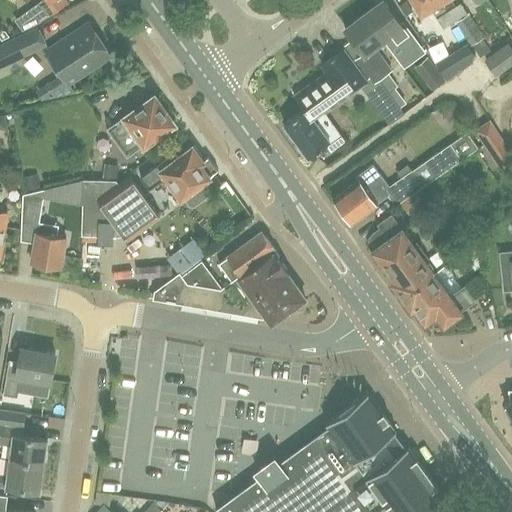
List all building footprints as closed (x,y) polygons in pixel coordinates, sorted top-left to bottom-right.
[(41,0),(27,11),(37,24),(50,15),(68,3),(65,0),(41,0)] [(363,15),(382,40),(391,33),(404,49),(414,42),(401,25),(402,25),(383,0),(363,15)] [(443,29),(455,22),(441,0),(411,0),(421,16),(431,10),(436,18),(443,29)] [(455,5),(451,0),(441,0),(455,22),(456,22),(471,46),(484,38),(469,13),(468,14),(461,3),(455,5)] [(374,46),(382,40),(363,15),(345,29),(363,54),(355,60),(373,83),(391,69),(374,46)] [(68,83),(111,57),(90,23),(47,50),(68,83)] [(38,25),(0,43),(0,68),(48,45),(38,25)] [(467,43),(436,63),(447,80),(471,63),(474,54),(467,43)] [(497,74),(511,63),(511,49),(508,44),(486,60),(497,74)] [(284,123),(293,135),(296,139),(308,157),(326,144),(339,134),(323,112),(324,111),(366,80),(353,62),(344,50),(344,51),(323,65),(329,75),(306,91),(305,89),(295,96),(304,109),(284,123)] [(446,80),(440,73),(428,57),(427,57),(414,67),(432,90),(446,80)] [(174,123),(175,122),(174,120),(177,118),(175,111),(168,107),(166,109),(154,93),(147,99),(143,94),(129,104),(133,110),(123,117),(124,118),(107,130),(127,158),(175,123),(174,123)] [(472,136),(455,144),(461,156),(477,148),(472,136)] [(511,153),(502,138),(488,147),(504,170),(511,164),(511,153)] [(355,177),(357,180),(333,198),(335,200),(333,203),(338,209),(341,209),(352,224),(377,205),(376,203),(389,194),(397,205),(462,159),(451,143),(411,171),(400,178),(390,186),(373,164),(355,177)] [(207,192),(201,183),(215,173),(195,146),(174,161),(170,155),(140,177),(149,189),(166,177),(182,198),(183,196),(190,205),(194,205),(207,196),(207,192)] [(116,180),(83,179),(81,235),(123,236),(126,240),(159,216),(130,176),(118,184),(116,180)] [(54,186),(46,188),(44,199),(51,200),(54,186)] [(46,266),(46,265),(61,267),(66,237),(57,236),(59,226),(40,222),(44,199),(46,188),(24,194),(23,241),(35,243),(31,262),(34,263),(33,264),(34,265),(34,266),(34,267),(35,268),(36,269),(37,270),(38,270),(39,270),(42,270),(43,269),(44,269),(45,268),(46,267),(46,266)] [(400,298),(434,274),(423,260),(427,258),(416,243),(413,246),(390,216),(378,225),(381,228),(374,233),(370,238),(368,245),(371,251),(393,280),(389,283),(400,298)] [(218,263),(232,281),(222,288),(218,309),(251,315),(254,297),(288,273),(289,272),(274,253),(277,252),(262,232),(218,263)] [(218,309),(222,288),(201,260),(181,276),(178,273),(154,290),(154,299),(218,309)] [(511,260),(502,261),(505,289),(511,288),(511,260)] [(254,297),(251,315),(268,317),(271,320),(274,321),(292,307),(297,309),(302,309),(304,305),(304,299),(306,298),(288,273),(254,297)] [(434,274),(400,298),(410,311),(413,309),(424,324),(433,317),(439,318),(444,326),(462,313),(461,311),(474,301),(464,287),(451,297),(434,274)] [(18,361),(9,360),(4,394),(17,396),(20,376),(51,381),(56,354),(20,348),(18,361)] [(396,431),(368,392),(326,422),(333,432),(284,468),(276,458),(257,473),(259,476),(215,508),(219,511),(443,511),(436,503),(444,497),(408,446),(406,447),(395,432),(396,431)] [(435,401),(426,408),(447,435),(457,428),(435,401)] [(0,424),(21,428),(21,427),(22,427),(24,413),(0,409),(0,424)] [(20,435),(21,428),(0,424),(0,443),(12,445),(10,459),(42,464),(46,439),(20,435)] [(0,485),(39,491),(42,464),(10,459),(7,476),(0,475),(0,485)] [(155,502),(145,511),(158,511),(162,508),(155,502)]
